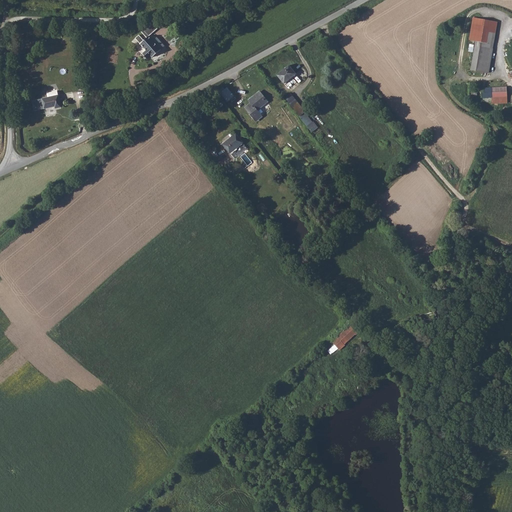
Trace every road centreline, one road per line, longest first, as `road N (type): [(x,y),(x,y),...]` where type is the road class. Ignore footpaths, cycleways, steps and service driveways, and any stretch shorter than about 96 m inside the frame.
road 1 (unclassified): [(13,168),(200,91),(363,0)]
road 2 (track): [(466,202),(420,376),(428,511)]
road 3 (track): [(123,124),(105,149),(0,236)]
road 4 (unclassified): [(13,168),(5,22)]
road 5 (unclassified): [(5,22),(124,19),(137,0)]
